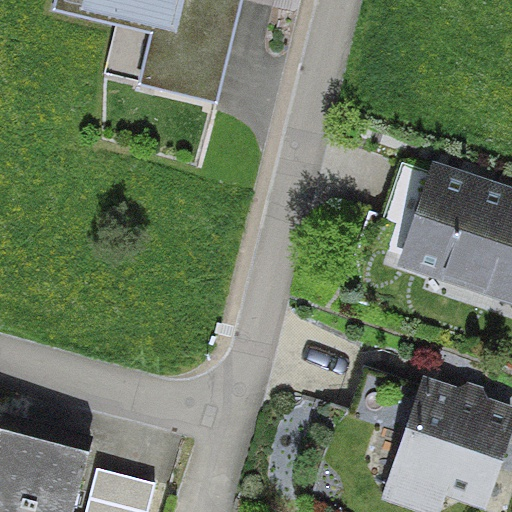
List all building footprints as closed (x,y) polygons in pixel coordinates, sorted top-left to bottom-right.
[(166,29),(152,90),(211,104),(236,2),(228,0),(83,0),(82,8),(166,29)] [(401,260),(511,297),(511,202),(430,175),(401,260)] [(453,400),(421,389),(393,472),(478,501),(507,419),(479,409),(474,399),(463,395),(453,400)] [(0,511),(68,511),(86,446),(0,422),(0,511)] [(144,511),(152,484),(100,471),(89,511),(144,511)]
